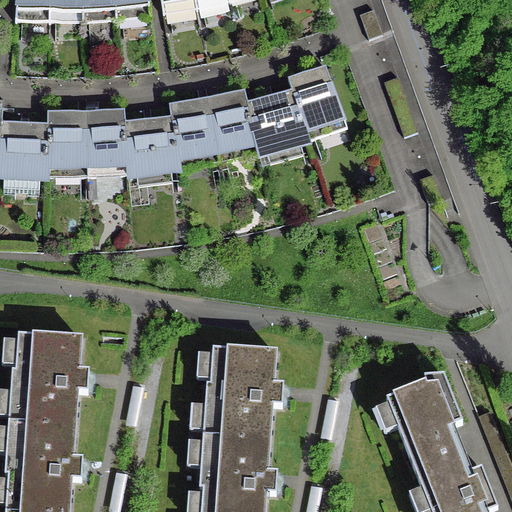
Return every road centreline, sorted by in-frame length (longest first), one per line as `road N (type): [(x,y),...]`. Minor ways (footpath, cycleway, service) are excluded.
road 1 (residential): [(511,330),(503,320),(433,341),(0,283)]
road 2 (residential): [(511,305),(403,0)]
